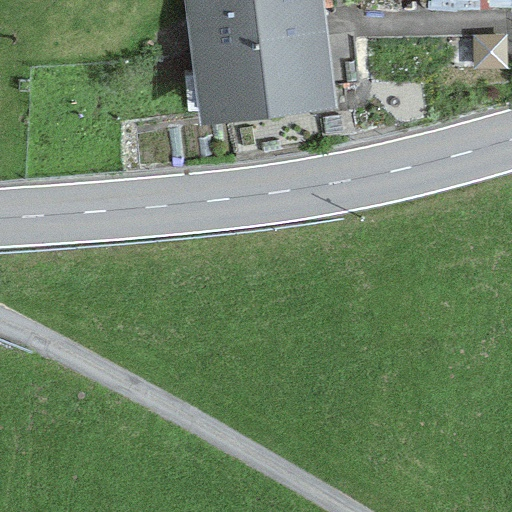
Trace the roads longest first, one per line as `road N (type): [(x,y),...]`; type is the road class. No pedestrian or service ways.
road 1 (tertiary): [(0,219),(266,194),(511,138)]
road 2 (track): [(0,320),(197,420),(345,511)]
